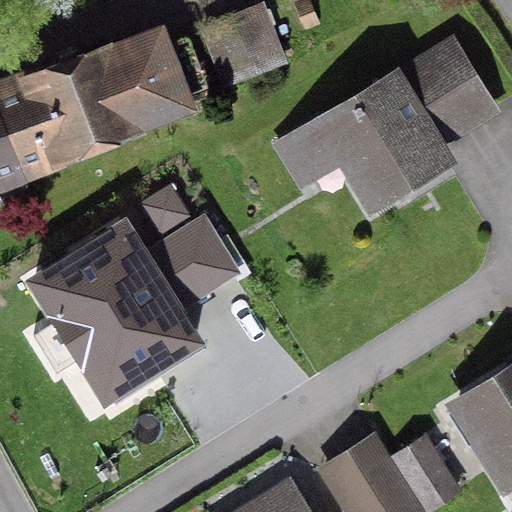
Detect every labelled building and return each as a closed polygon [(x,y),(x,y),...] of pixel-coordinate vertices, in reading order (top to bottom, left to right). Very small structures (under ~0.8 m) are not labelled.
[(250,74),(278,63),(257,7),(228,18),(250,74)] [(51,76),(0,95),(0,123),(17,168),(180,105),(154,36),(79,65),(75,55),(47,65),(51,76)] [(407,71),(408,72),(447,135),(487,110),(447,46),(407,71)] [(366,200),(439,155),(392,80),(321,124),(317,116),(273,144),(299,187),(342,161),(366,200)] [(0,174),(17,168),(0,123),(0,174)] [(101,392),(201,334),(128,208),(28,266),(101,392)] [(511,368),(453,406),(496,475),(511,464),(511,368)] [(419,511),(372,438),(320,471),(345,511),(419,511)] [(418,438),(390,456),(423,510),(452,492),(418,438)] [(301,511),(286,487),(246,511),(301,511)]
